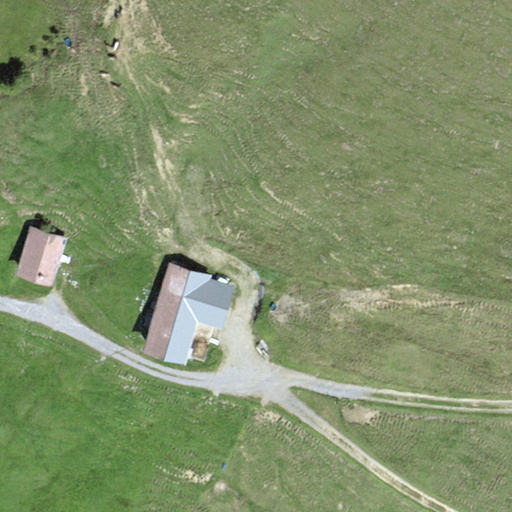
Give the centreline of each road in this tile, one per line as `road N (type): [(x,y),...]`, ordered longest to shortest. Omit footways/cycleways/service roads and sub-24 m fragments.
road 1 (track): [(0,303),(167,376),(256,380)]
road 2 (track): [(256,380),(511,408)]
road 3 (track): [(256,380),(444,511)]
